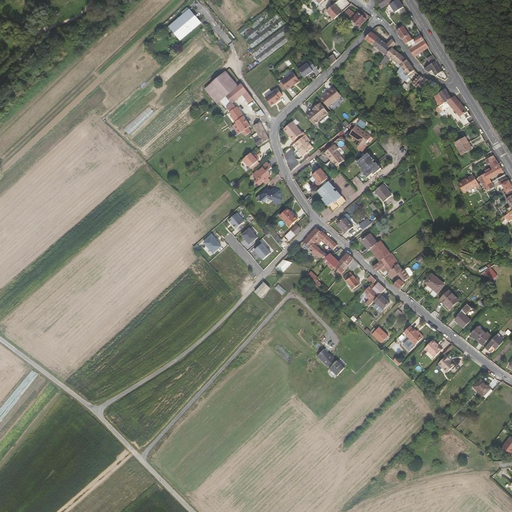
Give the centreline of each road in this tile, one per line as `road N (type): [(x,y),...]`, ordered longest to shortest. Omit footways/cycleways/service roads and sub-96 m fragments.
road 1 (residential): [(316,220),(283,171),(274,129),(377,17)]
road 2 (residential): [(511,381),(316,220)]
road 3 (unclassified): [(96,412),(184,353),(262,276)]
road 4 (track): [(503,464),(435,474),(344,511)]
road 5 (unclassified): [(96,412),(193,511)]
road 6 (unknown): [(316,220),(397,160),(389,138)]
road 7 (unclassified): [(0,338),(96,412)]
